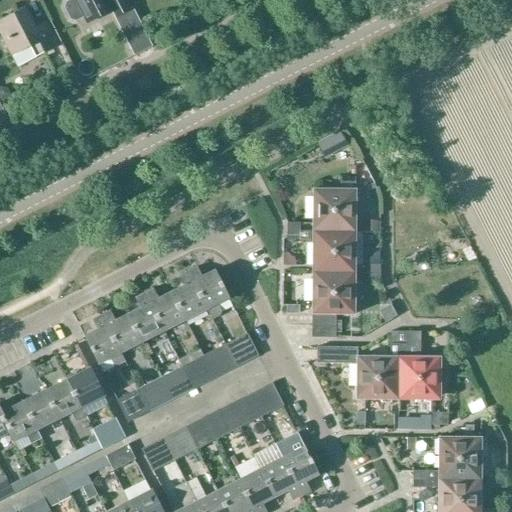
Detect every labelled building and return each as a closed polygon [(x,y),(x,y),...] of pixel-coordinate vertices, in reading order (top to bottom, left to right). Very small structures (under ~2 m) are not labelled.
[(69,22),(74,23),(92,13),(96,20),(111,12),(114,19),(128,12),(122,0),(72,0),(73,1),(65,5),(63,10),(69,22)] [(24,10),(0,22),(0,37),(10,58),(16,69),(34,59),(56,48),(44,24),(34,29),(24,10)] [(141,29),(127,36),(136,55),(151,48),(142,29),(141,29)] [(0,98),(1,101),(12,95),(9,88),(3,87),(0,88),(0,98)] [(328,137),(334,149),(345,143),(339,131),(328,137)] [(347,198),(353,198),(353,178),(338,178),(338,190),(311,190),(311,226),(318,226),(347,198)] [(311,226),(311,231),(318,231),(318,232),(353,232),(353,198),(347,198),(318,226),(311,226)] [(379,231),(379,221),(363,221),(363,231),(379,231)] [(286,223),(286,232),(298,231),(298,230),(298,223),(286,223)] [(286,232),(286,239),(311,240),(311,273),(353,273),(318,238),(318,232),(318,231),(311,231),(310,231),(298,230),(298,231),(286,232)] [(353,232),(318,232),(318,238),(353,273),(353,267),(353,232)] [(283,253),(283,265),(295,265),(295,261),(288,253),(283,253)] [(366,261),(360,261),(360,265),(366,265),(379,265),(379,253),(375,253),(366,261)] [(366,273),(378,273),(379,265),(366,265),(366,273)] [(187,273),(206,310),(207,310),(212,320),(219,316),(221,312),(217,305),(228,299),(214,272),(201,279),(196,269),(187,273)] [(170,294),(184,321),(206,310),(187,273),(178,277),(183,287),(170,294)] [(317,308),(311,308),(311,327),(311,338),(334,338),(334,315),(353,315),(353,273),(317,308)] [(353,273),(311,273),(311,308),(317,308),(353,273)] [(378,273),(366,273),(365,281),(378,281),(378,273)] [(144,295),(163,332),(184,321),(170,294),(157,300),(152,290),(144,295)] [(163,332),(144,295),(135,299),(140,309),(127,316),(141,343),(163,332)] [(285,315),(297,315),(297,306),(285,306),(285,315)] [(119,354),(120,353),(141,343),(127,316),(114,322),(109,312),(100,317),(119,354)] [(119,354),(100,317),(91,321),(96,331),(83,338),(97,365),(110,359),(114,368),(125,362),(120,353),(119,354)] [(362,393),(362,400),(396,400),(397,332),(389,332),(389,345),(389,358),(390,358),(390,365),(362,393)] [(397,332),(396,400),(431,401),(431,393),(404,365),(405,332),(404,332),(397,332)] [(405,332),(404,365),(431,393),(438,394),(438,358),(419,358),(419,332),(405,332)] [(223,345),(235,368),(257,357),(246,334),(223,345)] [(202,356),(213,379),(235,368),(223,345),(202,356)] [(357,349),(315,348),(315,364),(355,364),(355,393),(362,393),(390,365),(390,358),(389,358),(357,358),(357,349)] [(180,367),(192,390),(213,379),(202,356),(180,367)] [(180,367),(159,378),(170,401),(192,390),(180,367)] [(88,370),(66,381),(80,409),(82,408),(102,397),(88,370)] [(159,378),(137,389),(149,412),(170,401),(159,378)] [(43,392),(57,420),(70,414),(75,422),(86,417),(82,408),(80,409),(66,381),(43,392)] [(248,394),(260,418),(283,407),(271,383),(248,394)] [(149,412),(137,389),(115,400),(127,423),(149,412)] [(57,420),(43,392),(21,404),(35,431),(37,430),(57,420)] [(248,394),(226,405),(238,429),(260,418),(248,394)] [(21,404),(0,414),(10,433),(8,434),(13,443),(26,436),(30,445),(41,439),(37,430),(35,431),(21,404)] [(238,429),(226,405),(205,416),(217,440),(238,429)] [(355,426),(363,426),(363,421),(363,412),(355,412),(355,426)] [(430,417),(429,417),(429,431),(435,431),(444,426),(449,426),(448,412),(430,412),(430,417)] [(0,414),(0,413),(0,438),(8,434),(10,433),(0,414)] [(217,440),(205,416),(183,427),(195,451),(217,440)] [(429,431),(429,417),(421,417),(421,431),(429,431)] [(363,421),(363,426),(363,429),(371,429),(371,421),(363,421)] [(93,435),(101,450),(122,439),(115,424),(93,435)] [(463,438),(437,438),(437,472),(437,473),(444,473),(472,446),(472,426),(463,426),(463,438)] [(183,427),(162,438),(174,462),(195,451),(183,427)] [(74,452),(78,461),(101,450),(93,435),(89,437),(88,442),(89,444),(74,452)] [(174,462),(162,438),(140,449),(152,473),(174,462)] [(415,450),(415,438),(406,438),(406,450),(415,450)] [(104,457),(108,465),(109,464),(112,471),(135,460),(128,445),(104,457)] [(274,446),(253,457),(254,459),(274,498),(286,491),(291,501),(300,497),(281,460),(274,446)] [(437,472),(411,472),(411,480),(424,480),(438,480),(444,480),(479,480),(479,446),(472,446),(444,473),(437,473),(437,472)] [(281,460),(300,497),(309,492),(305,482),(318,476),(304,448),(281,460)] [(74,452),(51,464),(55,473),(78,461),(74,452)] [(86,476),(108,465),(104,457),(82,468),(86,476)] [(254,459),(232,470),(238,482),(253,511),(264,511),(261,504),(274,498),(254,459)] [(29,475),(34,484),(55,473),(51,464),(29,475)] [(82,468),(68,475),(76,491),(90,484),(86,476),(82,468)] [(34,484),(29,475),(8,486),(12,495),(34,484)] [(59,479),(37,490),(42,499),(46,508),(68,497),(68,495),(59,479)] [(424,480),(411,480),(411,488),(424,488),(424,480)] [(438,480),(424,480),(424,488),(437,488),(437,486),(444,486),(469,511),(478,511),(479,480),(444,480),(438,480)] [(199,511),(195,504),(196,503),(185,481),(173,488),(184,509),(178,511),(199,511)] [(253,511),(238,482),(217,493),(226,511),(253,511)] [(0,501),(12,495),(8,486),(0,489),(0,501)] [(437,488),(436,511),(469,511),(444,486),(437,486),(437,488)] [(16,501),(21,509),(42,499),(37,490),(16,501)] [(127,503),(132,511),(159,511),(150,492),(127,503)] [(195,504),(199,511),(226,511),(217,493),(196,503),(195,504)] [(0,509),(0,511),(15,511),(21,509),(16,501),(0,509)] [(132,511),(127,503),(109,511),(132,511)]
